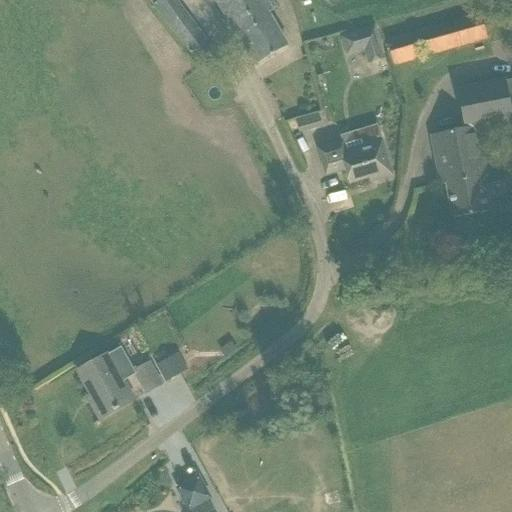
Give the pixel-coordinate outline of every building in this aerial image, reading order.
[(149,0),(200,68),(216,56),(174,0),(149,0)] [(271,10),(276,7),(272,1),(267,4),(265,0),(215,0),(227,20),(237,38),(238,37),(255,65),(287,46),(268,13),(272,11),(271,10)] [(386,41),(393,66),(487,39),(480,15),(386,41)] [(374,28),(340,38),(346,56),(363,51),(367,64),(383,59),(374,28)] [(511,79),(456,90),(463,130),(430,136),(439,186),(446,184),(452,219),(488,212),(485,199),(507,194),(503,173),(487,176),(479,138),(511,131),(511,118),(511,117),(511,79)] [(294,121),(297,133),(320,126),(317,115),(294,121)] [(336,144),(317,149),(325,177),(341,172),(340,170),(344,169),(349,185),(377,176),(378,180),(392,176),(386,157),(381,141),(377,125),(340,136),(342,142),(336,144)] [(95,362),(78,372),(95,402),(91,404),(100,419),(127,404),(132,401),(127,393),(122,384),(122,383),(136,375),(134,372),(121,349),(107,356),(95,362)] [(172,360),(158,368),(165,382),(180,374),(172,360)] [(148,364),(134,372),(136,375),(136,376),(146,394),(161,385),(151,368),(148,364)] [(197,481),(179,490),(191,511),(205,511),(212,508),(197,481)]
